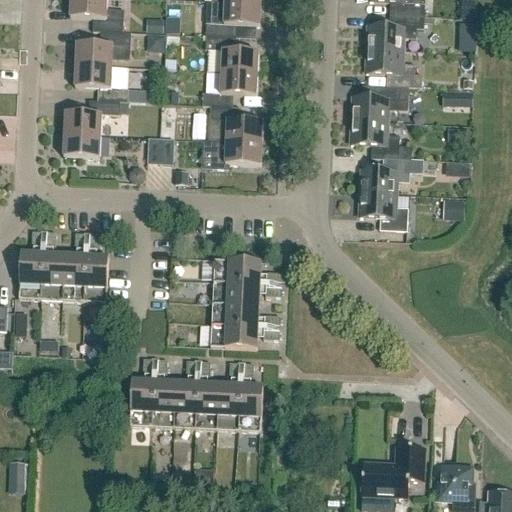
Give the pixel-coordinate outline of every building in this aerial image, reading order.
[(107,13),(108,2),(72,0),(71,22),(94,23),(93,36),(102,36),(124,37),(124,36),(123,36),(124,14),(107,13)] [(211,0),(211,7),(261,9),(261,0),(211,0)] [(370,0),(370,7),(391,8),(391,19),(426,20),(426,0),(370,0)] [(261,9),(211,7),(208,7),(207,41),(236,43),(236,30),(260,32),(261,9)] [(461,11),(460,21),(476,22),(477,12),(461,11)] [(425,35),(426,20),(391,19),(390,32),(369,31),(368,54),(405,55),(405,44),(417,44),(418,34),(425,35)] [(151,22),(151,35),(163,36),(164,23),(151,22)] [(131,36),(124,36),(124,37),(102,36),(101,49),(78,48),(77,70),(113,72),(113,64),(130,64),(131,36)] [(460,40),(459,54),(476,54),(477,41),(460,40)] [(235,55),(236,43),(207,41),(206,54),(208,54),(224,55),(223,68),(223,77),(258,79),(259,56),(235,55)] [(224,55),(208,54),(207,76),(223,77),(223,68),(224,55)] [(404,69),(405,55),(368,54),(367,78),(388,79),(387,91),(422,92),(423,80),(416,80),(416,70),(404,69)] [(112,94),(113,72),(77,70),(76,92),(99,93),(98,105),(98,106),(120,107),(129,107),(129,106),(145,107),(145,95),(112,94)] [(257,101),(258,79),(223,77),(223,78),(222,98),(206,97),(203,97),(202,110),(210,111),(210,112),(211,112),(211,111),(233,113),(233,112),(234,100),(257,101)] [(223,78),(207,78),(206,97),(222,98),(223,78)] [(422,93),(422,92),(387,91),(380,91),(379,103),(354,102),(353,125),(389,127),(390,115),(409,116),(410,93),(422,93)] [(166,96),(165,108),(178,108),(179,97),(166,96)] [(98,106),(98,105),(90,105),(89,118),(66,117),(65,139),(101,141),(102,118),(120,119),(120,107),(98,106)] [(241,125),(242,112),(233,112),(233,113),(211,111),(211,112),(210,112),(208,146),(263,149),(264,126),(241,125)] [(388,141),(389,127),(353,125),(351,150),(373,151),(372,162),(412,164),(413,152),(400,152),(401,141),(388,141)] [(100,163),(101,141),(65,139),(64,161),(100,163)] [(161,169),(163,144),(149,143),(148,168),(161,169)] [(163,144),(161,169),(173,170),(174,144),(163,144)] [(230,169),(262,171),(263,149),(208,146),(204,146),(203,156),(213,157),(213,174),(230,175),(230,169)] [(412,164),(372,162),(372,163),(389,164),(389,175),(362,174),(361,198),(398,199),(398,187),(410,188),(411,178),(424,179),(424,165),(412,164)] [(462,168),(462,180),(469,180),(470,168),(462,168)] [(397,213),(398,199),(361,198),(360,222),(381,223),(380,236),(408,237),(409,213),(397,213)] [(450,205),(449,224),(462,224),(464,224),(464,222),(465,205),(450,205)] [(33,236),(32,244),(42,244),(42,236),(33,236)] [(47,237),(47,244),(56,245),(57,237),(47,237)] [(86,238),(76,238),(75,246),(85,246),(86,238)] [(100,239),(90,239),(90,246),(99,247),(100,239)] [(42,252),(42,244),(32,244),(32,251),(42,252)] [(56,253),(56,245),(47,244),(46,252),(56,253)] [(75,253),(85,254),(85,246),(75,246),(75,253)] [(89,254),(99,255),(99,247),(90,246),(89,254)] [(63,305),(65,259),(21,257),(19,303),(63,305)] [(65,259),(63,305),(107,307),(109,261),(65,259)] [(213,308),(259,310),(261,266),(215,264),(213,308)] [(267,286),(274,287),(275,277),(267,277),(267,286)] [(283,277),(275,277),(274,287),(282,287),(283,277)] [(266,291),(266,301),(274,301),(274,291),(266,291)] [(282,292),(274,291),(274,301),(281,301),(282,292)] [(257,354),(259,310),(213,308),(211,352),(257,354)] [(265,320),(264,330),(272,330),(273,320),(265,320)] [(280,330),(281,321),(273,320),(272,330),(280,330)] [(16,328),(16,339),(27,339),(27,328),(16,328)] [(264,334),(264,344),(272,344),(272,335),(264,334)] [(280,335),(272,335),(272,344),(279,345),(280,335)] [(144,363),(144,371),(153,371),(154,364),(144,363)] [(168,364),(158,364),(158,372),(167,372),(168,364)] [(187,365),(187,373),(196,373),(197,366),(187,365)] [(211,366),(201,366),(201,374),(211,374),(211,366)] [(230,367),(230,375),(240,375),(240,368),(230,367)] [(245,368),(244,376),(254,376),(254,368),(245,368)] [(153,379),(153,371),(144,371),(143,379),(153,379)] [(157,379),(167,380),(167,372),(158,372),(157,379)] [(196,381),(196,373),(187,373),(186,381),(196,381)] [(200,381),(210,382),(211,374),(201,374),(200,381)] [(239,383),(240,375),(230,375),(229,383),(239,383)] [(253,384),(254,376),(244,376),(244,383),(253,384)] [(174,433),(176,386),(133,384),(132,390),(130,430),(174,433)] [(218,435),(220,388),(176,386),(174,433),(218,435)] [(220,388),(218,435),(261,437),(263,390),(220,388)] [(377,501),(376,511),(394,511),(395,502),(409,502),(410,486),(424,487),(425,453),(397,452),(396,470),(364,468),(362,500),(377,501)] [(11,467),(10,487),(24,488),(25,468),(11,467)] [(176,471),(176,484),(190,485),(190,472),(176,471)] [(469,472),(457,472),(443,471),(441,506),(454,506),(453,511),(474,511),(475,488),(468,488),(469,472)] [(480,506),(479,511),(511,511),(511,497),(489,497),(488,506),(480,506)]
